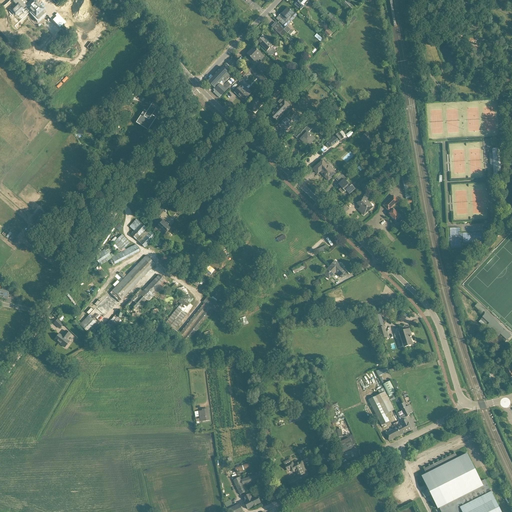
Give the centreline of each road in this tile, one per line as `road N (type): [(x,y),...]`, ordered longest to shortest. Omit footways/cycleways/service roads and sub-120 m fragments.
road 1 (tertiary): [(464,401),(429,308),(197,86)]
road 2 (unclassified): [(46,313),(197,86)]
road 3 (unclassified): [(281,511),(282,500),(440,422),(464,401)]
road 4 (track): [(202,365),(243,364),(270,498),(279,504)]
